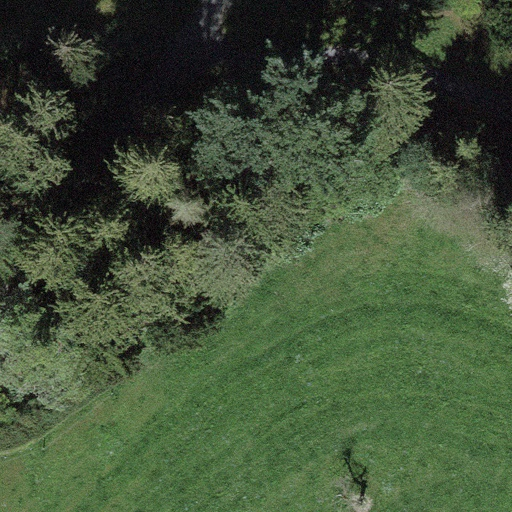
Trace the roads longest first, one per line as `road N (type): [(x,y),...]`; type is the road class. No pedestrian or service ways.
road 1 (track): [(0,321),(220,0)]
road 2 (track): [(199,25),(483,97),(511,95)]
